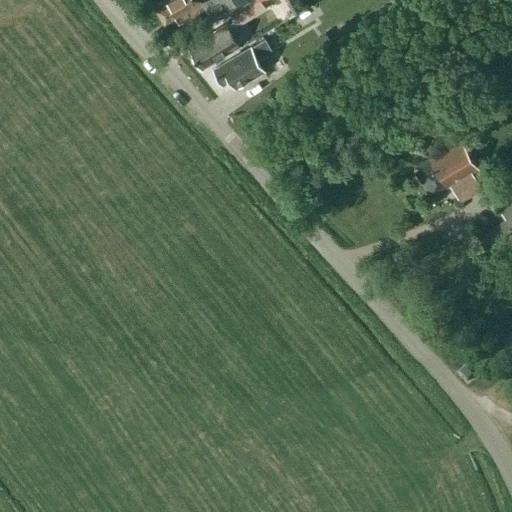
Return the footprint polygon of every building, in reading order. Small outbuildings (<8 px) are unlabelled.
[(203,0),(163,0),(154,6),(164,22),(174,16),(178,23),(206,6),(207,5),(203,0)] [(203,0),(207,5),(206,6),(212,16),(237,0),(203,0)] [(266,7),(261,0),(241,0),(227,9),(237,25),(266,7)] [(236,41),(238,40),(226,21),(187,45),(199,64),(202,62),(204,64),(238,44),(236,41)] [(325,31),(313,39),(313,40),(320,49),(332,40),(325,31)] [(264,37),(251,45),(213,68),(222,82),(230,77),(235,85),(254,74),(265,68),(258,56),(271,49),(264,37)] [(473,173),(480,169),(461,137),(436,153),(431,145),(421,151),(426,159),(413,166),(432,197),(451,186),(456,194),(460,200),(481,187),(473,173)] [(511,200),(499,210),(504,216),(481,232),(495,253),(511,241),(511,200)]
